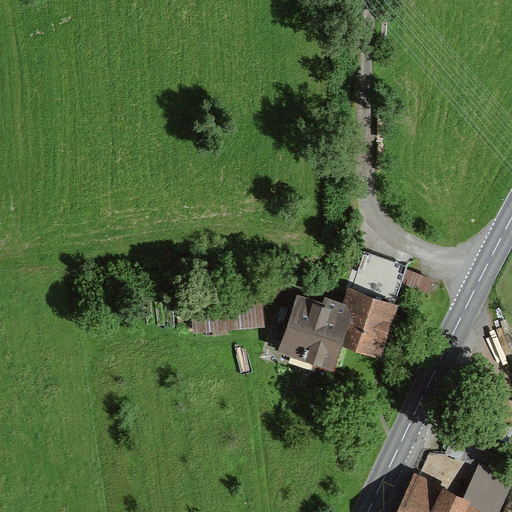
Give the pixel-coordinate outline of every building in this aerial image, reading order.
[(409,270),(404,284),(430,295),(436,281),(409,270)] [(347,305),(338,333),(379,345),(393,300),(352,288),(347,305)] [(330,359),(338,333),(347,305),(299,291),(283,345),(330,359)] [(203,324),(272,319),(269,292),(200,298),(203,324)] [(438,453),(409,511),(507,511),(511,503),(511,474),(495,466),(503,451),(464,433),(451,459),(438,453)]
